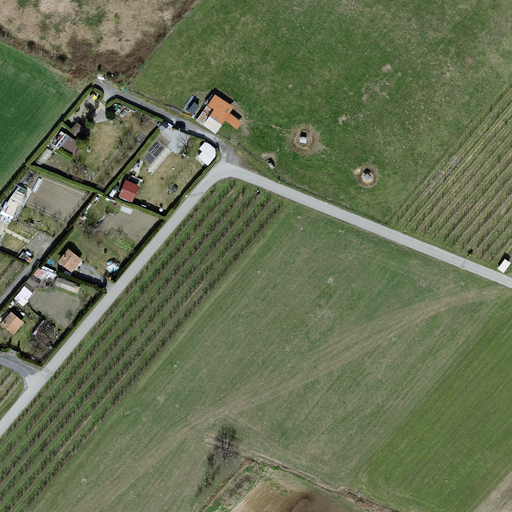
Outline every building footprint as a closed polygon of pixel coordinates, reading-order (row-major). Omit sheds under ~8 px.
[(233,106),(216,95),(199,119),(215,131),(224,118),(237,127),(241,122),(228,113),(233,106)] [(88,131),(77,123),(71,131),(81,139),(88,131)] [(78,143),(65,134),(58,145),(70,154),(78,143)] [(208,164),(215,156),(214,150),(206,142),(200,148),(204,152),(200,157),(208,164)] [(138,186),(127,181),(120,196),(132,201),(138,186)] [(20,186),(11,199),(9,204),(6,203),(3,210),(13,214),(17,204),(21,205),(28,190),(20,186)] [(80,260),(68,250),(59,261),(71,271),(80,260)] [(510,263),(505,259),(499,268),(504,272),(510,263)] [(78,285),(58,278),(56,284),(76,291),(78,285)] [(25,301),(32,293),(25,286),(17,294),(25,301)] [(23,322),(12,313),(3,324),(14,333),(23,322)]
